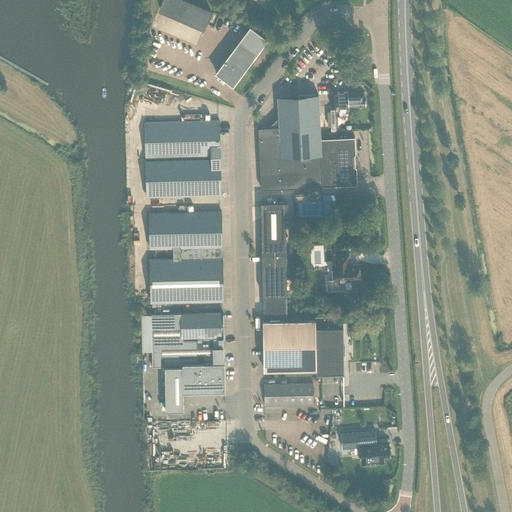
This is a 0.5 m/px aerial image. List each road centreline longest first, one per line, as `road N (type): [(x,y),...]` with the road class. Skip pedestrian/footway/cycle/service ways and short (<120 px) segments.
road 1 (residential): [(362,511),(258,446),(247,430),(239,123),(313,22),(338,11),(381,13)]
road 2 (unclassified): [(402,511),(407,423),(381,13)]
road 3 (primary): [(422,284),(404,0)]
road 4 (primary): [(463,511),(422,284)]
road 5 (primary): [(422,284),(439,511)]
road 6 (unclassified): [(505,511),(487,415),(489,398),(511,373)]
